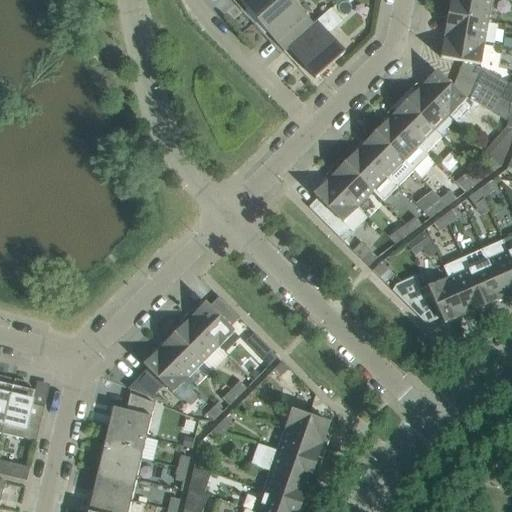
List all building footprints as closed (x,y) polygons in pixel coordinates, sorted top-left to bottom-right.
[(237,0),(256,21),(280,0),(237,0)] [(313,25),(291,0),(280,0),(256,21),(284,52),(313,25)] [(492,1),(484,0),(450,0),(448,15),(488,22),(492,1)] [(313,25),(284,52),(288,49),(315,79),(345,53),(328,34),(341,23),(330,10),(313,25)] [(484,44),(488,22),(448,15),(444,37),(484,44)] [(484,44),(444,37),(440,59),(480,66),(484,44)] [(503,47),(511,48),(511,38),(504,38),(503,47)] [(508,116),(511,117),(511,85),(483,70),(476,85),(501,99),(510,104),(508,116)] [(436,72),(421,87),(450,116),(460,127),(482,105),(470,99),(456,91),(453,88),(436,72)] [(476,85),(470,99),(482,105),(494,112),(501,99),(476,85)] [(411,88),(401,98),(434,132),(450,116),(421,87),(415,93),(411,88)] [(395,113),(390,118),(427,155),(442,139),(434,132),(401,98),(391,109),(395,113)] [(390,118),(375,133),(414,172),(429,157),(427,155),(390,118)] [(398,187),(414,172),(375,133),(359,149),(388,177),(398,187)] [(398,187),(388,177),(359,149),(344,164),(373,193),(383,203),(398,187)] [(344,164),(329,179),(358,208),(373,193),(344,164)] [(485,166),(476,173),(481,181),(491,174),(485,166)] [(473,169),(454,183),(465,193),(481,181),(476,173),(473,169)] [(343,223),(358,208),(329,179),(313,195),(317,199),(309,208),(308,208),(344,243),(353,233),(343,223)] [(511,191),(511,182),(499,180),(511,191)] [(478,191),(484,199),(493,192),(488,184),(478,191)] [(474,206),(484,199),(478,191),(468,198),(474,206)] [(450,192),(440,199),(446,207),(456,200),(450,192)] [(440,199),(424,211),(430,219),(446,207),(440,199)] [(452,210),(442,217),(448,225),(458,218),(452,210)] [(448,225),(442,217),(432,225),(438,232),(448,225)] [(415,218),(405,225),(411,233),(421,226),(415,218)] [(405,225),(389,237),(395,244),(411,233),(405,225)] [(424,232),(407,245),(415,255),(423,249),(430,258),(436,253),(430,240),(424,232)] [(504,241),(502,242),(511,263),(511,234),(508,236),(504,241)] [(511,263),(502,242),(483,251),(504,298),(511,294),(511,263)] [(361,243),(352,252),(368,267),(376,258),(361,243)] [(483,251),(463,259),(484,307),(504,298),(483,251)] [(443,268),(448,278),(464,315),(484,307),(463,259),(443,268)] [(381,263),(372,271),(379,278),(388,270),(381,263)] [(395,287),(392,291),(426,325),(441,318),(444,324),(464,315),(448,278),(427,287),(421,291),(415,277),(395,287)] [(239,319),(219,297),(209,307),(205,303),(189,319),(218,348),(234,332),(230,328),(239,319)] [(189,319),(174,334),(203,363),(218,348),(189,319)] [(174,334),(159,349),(188,378),(203,363),(174,334)] [(147,369),(128,389),(151,398),(164,386),(180,403),(196,387),(188,378),(159,349),(143,365),(147,369)] [(269,366),(277,358),(270,351),(262,360),(269,366)] [(279,378),(288,369),(281,362),(273,371),(279,378)] [(0,434),(1,434),(13,387),(4,385),(6,379),(0,377),(0,434)] [(25,389),(26,385),(27,384),(15,381),(14,381),(13,385),(13,387),(1,434),(36,443),(44,408),(31,405),(35,392),(29,391),(30,390),(25,389)] [(246,389),(242,385),(239,382),(236,385),(230,391),(237,398),(246,389)] [(237,398),(230,391),(222,399),(229,406),(237,398)] [(147,439),(155,404),(130,394),(126,411),(113,408),(108,429),(147,439)] [(213,422),(222,413),(215,406),(206,415),(213,422)] [(291,410),(284,431),(322,445),(330,423),(291,410)] [(226,417),(217,426),(224,433),(233,424),(226,417)] [(224,433),(217,426),(209,435),(216,442),(224,433)] [(108,429),(103,450),(142,460),(147,439),(108,429)] [(284,431),(277,451),(315,465),(322,445),(284,431)] [(185,439),(183,446),(192,448),(193,441),(185,439)] [(251,465),(270,472),(308,485),(315,465),(277,451),(258,445),(251,465)] [(142,460),(103,450),(98,471),(137,481),(142,460)] [(181,456),(178,469),(187,471),(190,459),(181,456)] [(196,457),(193,469),(203,471),(206,459),(196,457)] [(13,466),(10,477),(26,481),(29,469),(13,466)] [(187,471),(178,469),(175,481),(184,483),(187,471)] [(203,471),(193,469),(189,489),(204,494),(211,474),(203,471)] [(98,471),(93,492),(132,502),(137,481),(98,471)] [(301,506),(308,485),(270,472),(262,492),(301,506)] [(189,489),(186,499),(183,511),(187,511),(202,511),(208,496),(204,494),(189,489)] [(129,511),(132,502),(93,492),(88,511),(129,511)] [(298,511),(301,506),(262,492),(255,511),(298,511)] [(171,498),(168,510),(174,511),(176,511),(180,500),(171,498)]
